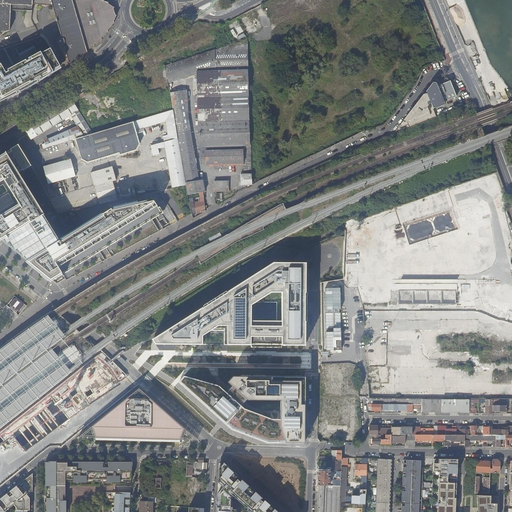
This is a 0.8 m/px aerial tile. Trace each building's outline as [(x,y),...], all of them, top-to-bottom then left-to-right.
[(0,0),(0,36),(4,34),(10,32),(10,11),(31,12),(31,5),(31,0),(0,0)] [(31,0),(31,5),(52,7),(61,38),(60,38),(59,38),(58,39),(57,40),(56,42),(56,43),(57,44),(59,46),(57,46),(63,52),(62,53),(66,59),(67,59),(86,50),(94,47),(94,45),(101,40),(101,38),(107,32),(107,30),(113,22),(112,20),(116,15),(114,14),(112,8),(113,6),(107,4),(107,2),(100,0),(31,0)] [(247,39),(165,66),(168,83),(193,76),(195,144),(199,144),(199,148),(201,157),(206,164),(210,164),(215,167),(232,166),(234,163),(244,163),(244,171),(251,171),(251,146),(250,146),(248,70),(247,39)] [(8,74),(0,60),(0,59),(0,100),(13,94),(37,81),(60,68),(52,50),(41,56),(37,47),(22,55),(27,64),(8,74)] [(86,50),(67,59),(69,63),(87,52),(86,50)] [(434,82),(427,90),(434,108),(445,103),(444,101),(457,96),(450,80),(438,85),(437,82),(434,82)] [(173,110),(178,140),(186,185),(186,186),(187,194),(205,191),(203,180),(199,180),(188,117),(186,90),(170,93),(173,110)] [(93,134),(72,99),(25,128),(29,134),(31,138),(32,139),(65,118),(68,122),(74,119),(79,128),(84,137),(87,136),(93,134)] [(84,137),(72,140),(72,141),(74,140),(80,160),(86,163),(118,154),(118,156),(136,151),(139,145),(135,131),(164,123),(168,136),(163,138),(164,144),(157,146),(151,147),(154,157),(159,155),(158,150),(165,148),(171,187),(186,185),(178,140),(173,110),(93,134),(87,136),(84,137)] [(396,130),(393,134),(429,120),(426,113),(425,114),(423,119),(409,124),(409,126),(408,125),(396,130)] [(423,119),(425,114),(409,120),(409,124),(423,119)] [(403,121),(396,130),(408,125),(407,124),(403,121)] [(45,142),(47,148),(72,140),(84,137),(79,128),(45,142)] [(19,146),(7,154),(18,172),(31,165),(19,146)] [(100,251),(85,227),(61,241),(60,240),(58,241),(43,215),(45,214),(21,175),(20,175),(18,172),(7,154),(0,158),(0,238),(51,280),(100,251)] [(46,176),(74,168),(71,160),(71,158),(43,166),(46,176)] [(98,199),(116,194),(113,182),(117,181),(113,167),(91,173),(98,199)] [(76,177),(74,168),(46,176),(48,185),(76,177)] [(252,185),(252,184),(252,179),(252,174),(245,174),(240,174),(241,185),(252,185)] [(226,191),(228,191),(228,181),(214,182),(214,191),(226,191)] [(100,205),(118,201),(116,194),(98,199),(100,205)] [(191,219),(197,216),(193,198),(188,199),(192,212),(190,213),(191,219)] [(90,223),(85,227),(100,251),(105,248),(157,216),(152,209),(157,206),(154,201),(147,203),(118,220),(111,209),(102,214),(103,215),(90,223)] [(222,237),(220,232),(208,238),(210,242),(222,237)] [(288,327),(288,345),(306,345),(306,263),(274,263),(152,339),(155,344),(202,344),(202,335),(218,325),(228,325),(227,344),(251,344),(251,326),(288,327)] [(376,285),(375,275),(362,275),(363,285),(376,285)] [(322,353),(342,352),(342,280),(324,280),(325,351),(322,351),(322,353)] [(456,283),(407,283),(407,289),(415,289),(415,293),(420,293),(420,297),(426,297),(426,293),(431,293),(431,291),(456,291),(456,283)] [(419,321),(427,321),(427,309),(426,309),(418,309),(418,310),(411,310),(411,313),(409,308),(407,309),(406,307),(390,307),(390,303),(389,301),(381,301),(382,304),(383,305),(376,305),(376,307),(366,312),(366,322),(367,324),(409,323),(414,321),(416,321),(418,320),(419,321)] [(0,388),(31,364),(51,349),(66,338),(50,319),(47,316),(13,341),(0,350),(0,388)] [(0,429),(39,399),(72,373),(52,350),(20,373),(0,389),(0,429)] [(91,360),(79,368),(81,372),(80,372),(82,375),(93,368),(92,366),(94,365),(91,360)] [(231,380),(235,384),(230,390),(222,383),(187,372),(179,381),(232,430),(268,443),(287,443),(304,443),(305,379),(275,379),(275,375),(236,374),(231,380)] [(79,437),(79,438),(197,440),(197,439),(139,388),(78,437),(79,437)] [(323,422),(357,423),(358,409),(356,409),(356,396),(325,395),(325,410),(324,410),(323,422)] [(421,399),(421,404),(421,412),(441,412),(442,399),(421,399)] [(469,399),(442,399),(441,412),(469,412),(469,399)] [(484,399),(469,399),(469,412),(469,413),(474,413),(475,402),(483,402),(484,401),(484,399)] [(493,399),(488,399),(485,399),(485,407),(483,407),(483,410),(484,410),(484,412),(485,412),(485,413),(492,413),(493,411),(493,399)] [(498,405),(498,400),(493,399),(493,411),(506,411),(506,405),(498,405)] [(406,410),(406,413),(411,413),(411,407),(417,407),(417,413),(421,413),(421,412),(421,404),(406,404),(406,410)] [(369,426),(369,434),(381,435),(391,435),(391,430),(381,430),(377,430),(377,426),(369,426)] [(420,435),(432,435),(444,435),(446,435),(446,429),(446,426),(434,426),(434,429),(420,429),(420,435)] [(452,429),(446,429),(446,435),(456,435),(456,426),(452,426),(452,429)] [(459,434),(470,434),(470,430),(470,429),(470,426),(467,426),(467,429),(461,429),(461,426),(459,426),(459,428),(459,430),(459,434)] [(489,435),(496,435),(502,435),(502,430),(494,430),(494,429),(492,429),(492,426),(489,426),(489,435)] [(391,442),(405,442),(405,435),(400,435),(400,427),(391,427),(391,430),(391,435),(391,436),(391,442)] [(369,434),(369,439),(372,439),(372,444),(380,444),(381,435),(369,434)] [(381,435),(380,444),(391,444),(391,442),(391,436),(391,435),(381,435)] [(405,442),(405,446),(415,446),(415,440),(432,441),(432,435),(420,435),(412,435),(405,435),(405,442)] [(444,435),(444,441),(444,446),(452,446),(452,445),(450,445),(450,440),(464,440),(464,435),(459,435),(456,435),(446,435),(444,435)] [(493,447),(496,447),(496,435),(489,435),(482,435),(477,435),(470,435),(464,435),(464,440),(464,443),(464,447),(466,447),(469,447),(469,440),(493,440),(493,441),(493,447)] [(505,442),(505,440),(505,435),(502,435),(496,435),(496,447),(500,447),(500,444),(505,444),(505,442)] [(341,461),(341,458),(342,450),(335,450),(334,459),(332,459),(332,460),(339,461),(341,461)] [(347,464),(348,458),(341,458),(341,461),(341,466),(347,467),(351,467),(352,464),(347,464)] [(367,475),(367,458),(364,458),(364,464),(357,464),(357,462),(355,462),(355,475),(367,475)] [(455,511),(458,460),(434,458),(434,467),(440,468),(437,511),(455,511)] [(378,459),(375,511),(389,511),(390,511),(390,510),(390,505),(390,504),(390,502),(390,498),(391,497),(391,496),(390,495),(390,491),(391,490),(391,489),(390,488),(391,483),(391,482),(391,481),(391,476),(391,475),(391,474),(391,473),(391,469),(392,468),(392,467),(391,466),(391,462),(392,461),(392,460),(392,459),(378,459)] [(490,461),(476,460),(476,471),(489,472),(499,473),(500,462),(497,459),(492,459),(492,468),(490,468),(490,461)] [(339,462),(339,461),(332,460),(328,460),(328,470),(330,470),(335,470),(337,471),(338,462),(339,462)] [(421,511),(423,468),(421,468),(421,460),(403,460),(403,467),(406,467),(404,511),(421,511)] [(46,471),(49,471),(49,478),(46,478),(46,492),(46,496),(45,503),(46,503),(46,507),(45,507),(45,511),(65,511),(66,500),(62,500),(62,478),(73,479),(73,482),(86,482),(86,479),(106,479),(106,482),(120,483),(120,480),(131,480),(131,462),(93,463),(49,461),(49,464),(46,464),(46,471)] [(161,476),(165,477),(166,463),(158,463),(157,478),(161,479),(161,476)] [(278,511),(224,463),(219,463),(216,511),(236,511),(237,509),(233,509),(233,507),(231,506),(231,499),(234,497),(247,509),(246,511),(247,511),(278,511)] [(318,485),(319,485),(329,485),(330,470),(328,470),(319,470),(318,485)] [(27,511),(27,510),(29,510),(29,492),(33,492),(33,473),(0,499),(0,511),(1,511),(5,509),(4,508),(11,502),(13,504),(13,511),(27,511)] [(156,478),(156,488),(164,489),(165,482),(165,479),(161,479),(157,478),(156,478)] [(156,498),(164,499),(164,498),(160,497),(160,495),(164,496),(164,489),(156,488),(155,492),(154,492),(154,494),(155,494),(155,498),(156,498)] [(130,497),(130,492),(112,493),(112,497),(115,497),(114,511),(129,511),(130,508),(123,508),(124,504),(130,504),(130,500),(124,500),(124,497),(130,497)] [(496,511),(497,496),(489,495),(476,495),(478,504),(482,504),(481,508),(480,508),(480,511),(496,511)] [(155,498),(148,498),(148,502),(140,501),(139,511),(151,511),(152,502),(155,502),(156,498),(155,498)]
